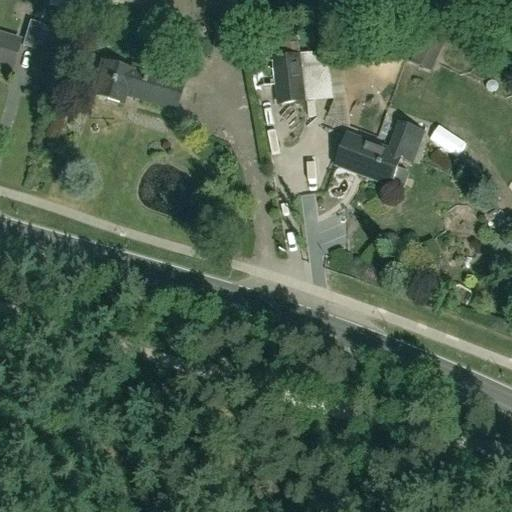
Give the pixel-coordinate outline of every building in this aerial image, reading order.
[(49,0),(48,6),(67,12),(70,0),(49,0)] [(89,16),(90,8),(81,8),(81,15),(89,16)] [(35,51),(36,46),(48,49),(54,30),(42,26),(30,22),(22,47),(35,51)] [(0,69),(11,73),(20,42),(0,36),(0,69)] [(272,61),(273,61),(279,106),(306,102),(306,101),(333,97),(327,54),(301,57),(299,44),(271,47),(272,61)] [(175,111),(183,82),(132,67),(130,72),(102,63),(92,97),(121,105),(125,93),(135,96),(134,99),(175,111)] [(391,187),(401,190),(404,189),(409,177),(407,174),(397,170),(402,157),(413,161),(420,144),(395,135),(389,151),(347,136),(336,167),(391,187)]
